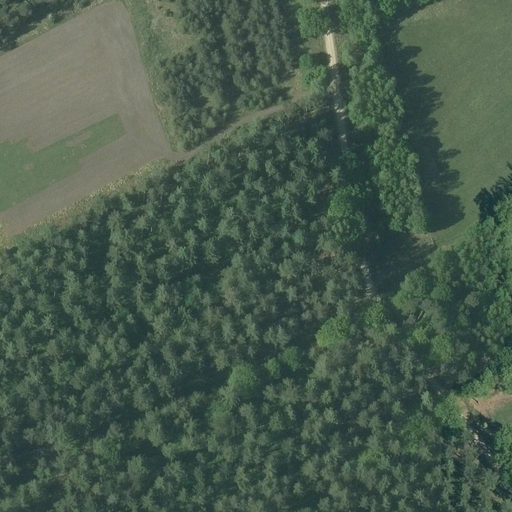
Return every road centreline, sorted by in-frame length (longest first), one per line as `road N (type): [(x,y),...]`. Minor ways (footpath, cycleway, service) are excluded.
road 1 (track): [(320,0),(365,279),(511,495)]
road 2 (track): [(180,155),(243,120),(333,91)]
